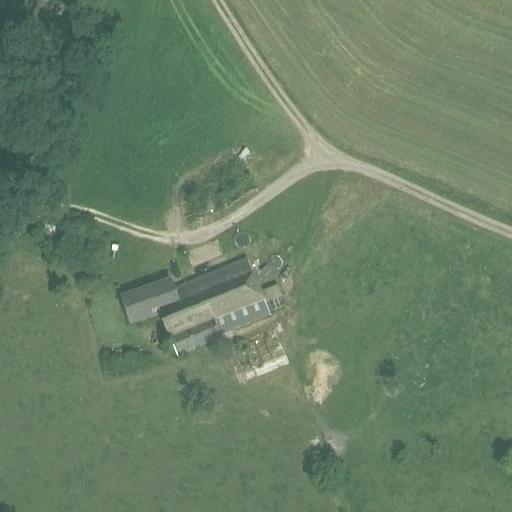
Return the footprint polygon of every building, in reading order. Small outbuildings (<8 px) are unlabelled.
[(253,147),(244,152),(255,169),(264,164),(253,147)] [(247,260),(174,290),(181,307),(161,314),(179,357),(220,340),(218,332),(269,312),(266,306),(283,296),(278,285),(260,292),(247,260)] [(174,290),(171,282),(122,298),(131,324),(161,314),(181,307),(174,290)] [(279,365),(272,340),(287,336),(281,316),(242,327),(245,337),(236,339),(245,374),(279,365)] [(246,379),(249,391),(284,382),(281,366),(257,372),(258,376),(246,379)]
